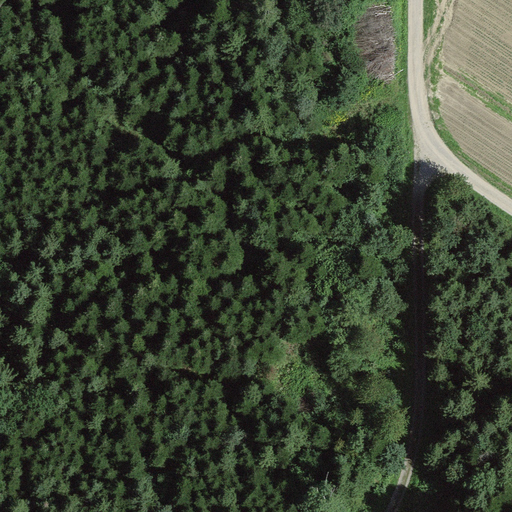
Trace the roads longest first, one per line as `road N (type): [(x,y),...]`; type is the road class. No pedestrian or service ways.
road 1 (track): [(390,511),(419,413),(419,157)]
road 2 (track): [(511,215),(419,157),(414,0)]
